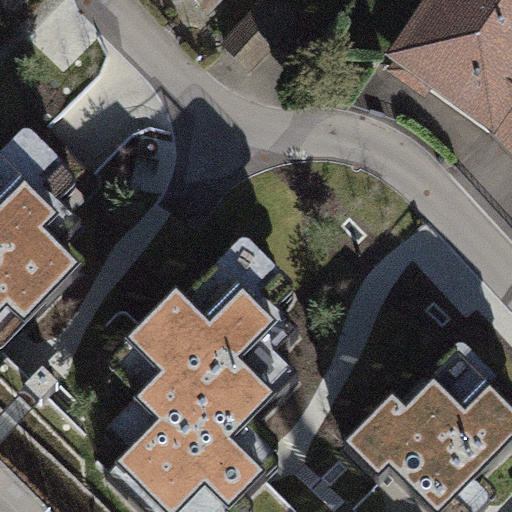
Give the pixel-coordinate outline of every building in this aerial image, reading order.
[(196,0),(207,10),(216,0),(196,0)] [(282,0),(260,0),(221,42),(250,68),(299,16),(282,0)] [(511,0),(425,0),(388,53),(492,132),(511,153),(511,0)] [(0,160),(0,289),(20,309),(114,215),(30,131),(0,160)] [(120,385),(207,466),(332,332),(246,251),(120,385)] [(352,424),(437,508),(511,433),(511,395),(447,330),(352,424)]
